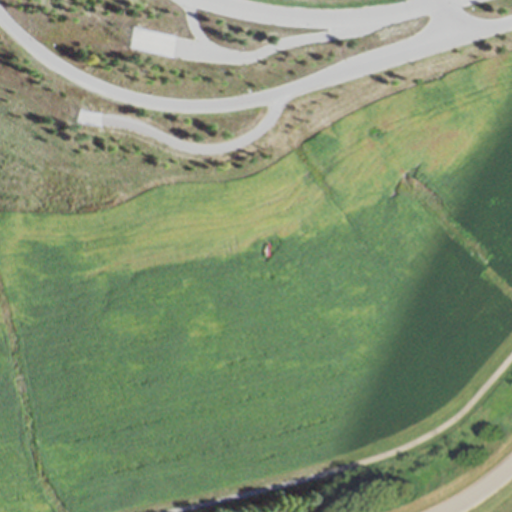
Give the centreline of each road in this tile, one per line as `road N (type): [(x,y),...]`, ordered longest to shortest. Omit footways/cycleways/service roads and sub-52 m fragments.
road 1 (tertiary): [(0,17),(49,62),(95,83),(195,104),(279,89),(511,19)]
road 2 (tertiary): [(439,0),(309,17),(210,0)]
